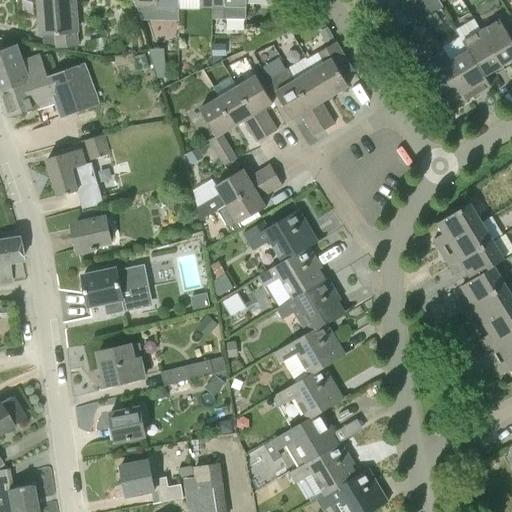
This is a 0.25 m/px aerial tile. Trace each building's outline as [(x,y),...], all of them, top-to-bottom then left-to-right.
[(57,48),(79,47),(76,0),(37,0),(39,36),(43,36),(43,44),(56,44),(57,48)] [(213,0),(213,6),(213,19),(225,19),(225,7),(247,6),(246,0),(213,0)] [(415,26),(426,19),(414,0),(408,0),(402,4),(415,26)] [(436,13),(444,8),(438,0),(414,0),(426,19),(436,13)] [(426,19),(432,29),(442,23),(436,13),(426,19)] [(482,31),(504,65),(511,60),(511,39),(500,20),(482,31)] [(334,37),(328,27),(319,32),(326,42),(334,37)] [(396,38),(401,46),(416,37),(411,29),(396,38)] [(504,65),(482,31),(464,41),(485,76),(504,65)] [(462,38),(461,38),(444,49),(451,62),(473,97),(491,86),(485,76),(464,41),(462,38)] [(315,67),(331,96),(349,86),(344,77),(353,71),(336,43),(318,53),(323,62),(315,67)] [(104,50),(105,56),(117,54),(113,44),(106,48),(104,50)] [(222,56),(226,56),(227,44),(213,44),(212,56),(222,56)] [(0,50),(0,85),(41,71),(35,57),(21,62),(15,45),(0,50)] [(454,108),(473,97),(451,62),(433,73),(443,89),(454,108)] [(48,77),(63,115),(64,118),(101,104),(85,63),(48,77)] [(321,103),(331,96),(315,67),(295,78),(326,130),(334,125),(321,103)] [(63,115),(48,77),(45,69),(41,71),(0,85),(0,90),(10,117),(36,107),(42,123),(63,115)] [(420,81),(430,98),(443,89),(433,73),(420,81)] [(239,87),(268,137),(277,131),(264,109),(273,103),(257,76),(239,87)] [(315,136),(326,130),(295,78),(275,90),(292,120),(302,114),(315,136)] [(257,143),(268,137),(239,87),(220,97),(236,125),(244,121),(257,143)] [(221,134),(236,125),(220,97),(200,110),(216,136),(210,140),(225,166),(236,159),(221,134)] [(110,154),(104,134),(85,140),(91,160),(110,154)] [(204,158),(199,148),(186,155),(191,165),(204,158)] [(59,196),(77,191),(83,211),(104,204),(91,162),(86,163),(81,149),(48,158),(59,196)] [(225,208),(277,176),(271,165),(249,179),(243,169),(212,188),(217,196),(198,208),(201,221),(225,208)] [(225,208),(236,225),(266,208),(260,198),(283,185),(277,176),(225,208)] [(449,242),(482,222),(471,203),(438,223),(444,234),(433,240),(439,249),(449,243),(449,242)] [(96,218),(95,209),(82,211),(84,220),(96,218)] [(267,245),(279,265),(308,247),(302,237),(312,232),(299,210),(266,229),(262,223),(243,234),(254,253),(267,245)] [(75,253),(92,249),(93,252),(100,251),(99,247),(111,244),(106,217),(69,225),(75,253)] [(450,267),(493,241),(482,222),(449,242),(449,243),(455,252),(445,258),(450,267)] [(8,263),(22,261),(17,236),(0,239),(0,284),(10,283),(9,275),(10,275),(8,263)] [(279,281),(290,301),(318,283),(313,275),(322,268),(309,248),(325,238),(325,237),(308,247),(279,265),(257,278),(264,289),(279,281)] [(494,266),(504,259),(493,241),(450,267),(455,276),(465,269),(472,280),(494,266)] [(225,273),(219,261),(211,266),(217,277),(225,273)] [(107,315),(148,307),(140,266),(112,272),(112,269),(83,275),(86,289),(85,290),(89,306),(106,303),(108,313),(107,313),(107,315)] [(462,311),(506,285),(494,266),(472,280),(461,286),(468,297),(457,303),(462,311)] [(233,289),(225,274),(213,280),(217,297),(233,289)] [(318,283),(290,301),(276,309),(282,320),(297,312),(309,334),(326,324),(326,325),(354,307),(354,306),(337,315),(331,306),(341,300),(328,278),(318,284),(318,283)] [(484,324),(511,306),(511,295),(506,285),(462,311),(468,320),(478,314),(484,324)] [(210,305),(207,292),(191,296),(193,309),(210,305)] [(490,334),(480,340),(485,348),(511,332),(511,306),(484,324),(490,334)] [(197,328),(207,337),(210,334),(218,326),(208,316),(200,325),(197,328)] [(307,377),(323,368),(324,369),(352,351),(352,350),(336,360),(330,350),(339,344),(326,325),(326,324),(310,334),(274,355),(280,365),(284,362),(296,384),(307,377)] [(500,351),(506,360),(506,361),(511,357),(511,332),(485,348),(490,357),(500,351)] [(239,357),(237,341),(227,343),(229,359),(239,357)] [(108,384),(144,376),(140,357),(136,358),(133,345),(98,352),(102,370),(104,369),(108,384)] [(209,360),(213,373),(217,372),(226,370),(222,357),(209,360)] [(511,357),(506,361),(506,360),(495,366),(501,376),(511,370),(511,357)] [(166,385),(213,373),(209,360),(163,372),(166,385)] [(337,388),(324,369),(323,368),(307,377),(296,384),(272,397),(278,408),(294,400),(306,422),(322,413),(322,414),(351,394),(350,393),(335,404),(328,395),(337,388)] [(204,388),(214,396),(217,393),(225,383),(214,375),(206,385),(204,388)] [(0,431),(6,428),(23,418),(11,397),(0,403),(0,431)] [(116,442),(145,436),(139,407),(110,413),(116,442)] [(335,433),(322,414),(322,413),(306,422),(306,423),(271,443),(264,447),(272,463),(281,458),(278,454),(293,444),(306,463),(331,448),(326,438),(335,433)] [(224,421),(220,428),(220,434),(232,432),(230,420),(224,421)] [(323,494),(350,479),(345,470),(354,464),(341,442),(331,448),(306,463),(290,473),(296,483),(311,475),(323,494)] [(484,465),(474,449),(469,453),(478,468),(484,465)] [(153,505),(162,504),(182,500),(180,487),(165,490),(163,480),(152,482),(148,460),(121,466),(127,496),(150,492),(153,505)] [(194,476),(192,466),(178,469),(180,479),(194,476)] [(371,511),(388,502),(387,501),(378,507),(372,497),(381,491),(368,469),(350,480),(350,479),(323,494),(316,499),(324,511),(337,502),(343,511),(371,511)] [(35,511),(31,485),(8,489),(8,484),(0,485),(0,511),(35,511)]
